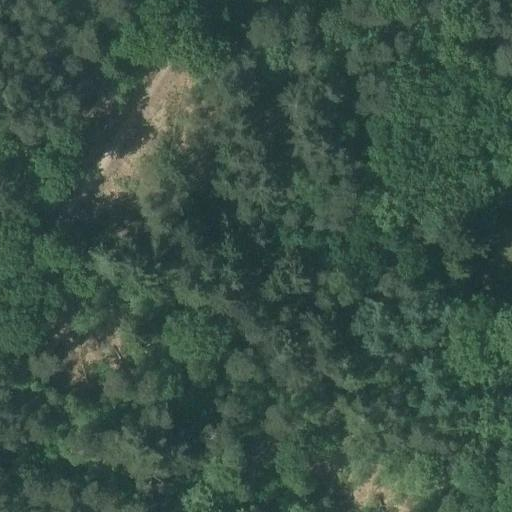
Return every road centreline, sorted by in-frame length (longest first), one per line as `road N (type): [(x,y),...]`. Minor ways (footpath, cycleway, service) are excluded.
road 1 (track): [(511,467),(395,178),(300,0)]
road 2 (track): [(15,262),(51,231),(180,77)]
